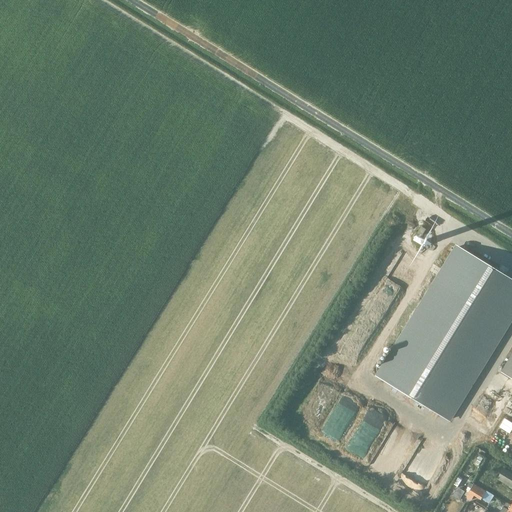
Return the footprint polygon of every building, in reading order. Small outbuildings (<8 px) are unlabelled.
[(422,236),(426,230),(421,227),(418,233),(422,236)] [(511,314),(511,279),(457,246),(378,377),(448,420),(511,314)] [(339,363),(348,367),(352,358),(339,352),(338,356),(323,349),(319,357),(337,365),(339,363)] [(511,353),(500,372),(511,379),(511,353)] [(511,423),(511,407),(507,404),(500,416),(511,423)] [(490,431),(496,417),(487,412),(481,426),(490,431)] [(396,426),(390,451),(396,452),(394,458),(408,461),(413,435),(412,435),(413,429),(396,426)] [(389,470),(393,465),(382,456),(371,469),(388,483),(394,475),(389,470)] [(511,474),(504,469),(497,479),(511,488),(511,487),(511,474)] [(410,485),(416,492),(424,486),(418,479),(410,485)] [(475,496),(482,500),(486,492),(474,485),(467,497),(472,500),(475,496)]
